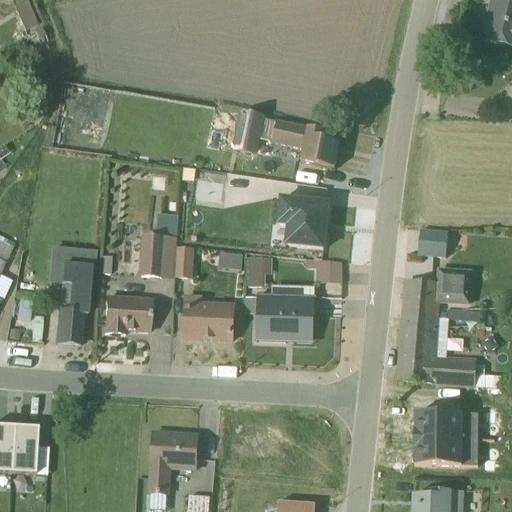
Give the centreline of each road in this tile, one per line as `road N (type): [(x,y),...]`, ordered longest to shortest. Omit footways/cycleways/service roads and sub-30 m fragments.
road 1 (residential): [(425,0),(390,180),(368,400)]
road 2 (residential): [(368,400),(0,375)]
